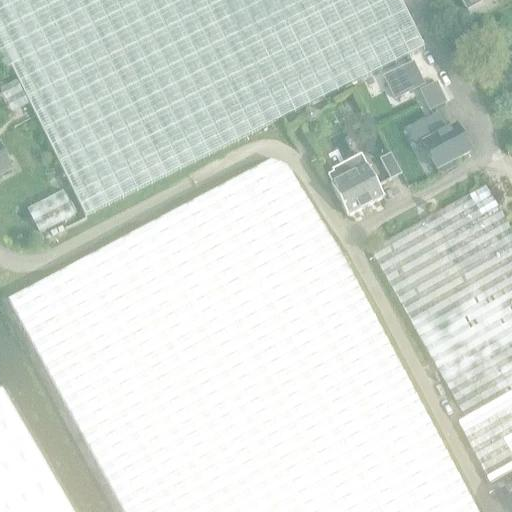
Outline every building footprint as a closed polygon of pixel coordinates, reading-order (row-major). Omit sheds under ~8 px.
[(0,0),(0,60),(5,71),(10,69),(17,84),(87,220),(166,179),(274,123),(424,50),(400,0),(0,0)] [(413,63),(383,78),(394,101),(425,86),(413,63)] [(16,84),(1,92),(12,114),(28,106),(16,84)] [(306,109),(302,122),(310,124),(317,120),(319,112),(306,109)] [(470,154),(456,128),(442,135),(434,119),(420,126),(428,142),(423,145),(436,171),(440,169),(442,172),(452,166),(450,164),(470,154)] [(0,176),(11,171),(0,149),(0,176)] [(390,154),(379,160),(390,181),(401,175),(390,154)] [(347,217),(383,198),(362,157),(336,170),(341,180),(331,185),(347,217)] [(473,511),(288,171),(271,164),(9,304),(125,511),(473,511)] [(511,235),(485,188),(370,253),(464,420),(511,393),(511,235)] [(63,193),(27,211),(39,234),(74,216),(63,193)] [(0,511),(69,511),(12,409),(3,393),(0,394),(0,511)] [(489,485),(511,472),(511,393),(464,420),(457,424),(489,485)]
